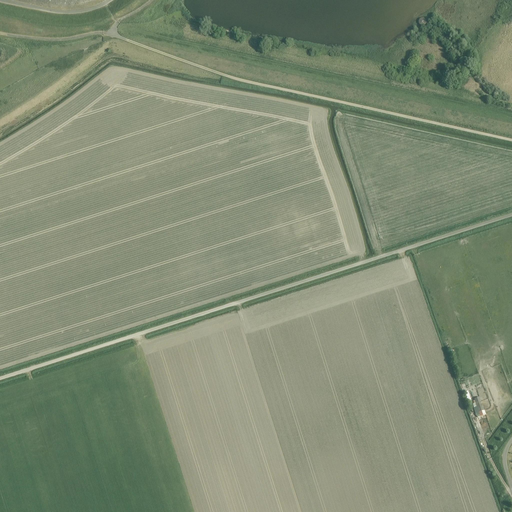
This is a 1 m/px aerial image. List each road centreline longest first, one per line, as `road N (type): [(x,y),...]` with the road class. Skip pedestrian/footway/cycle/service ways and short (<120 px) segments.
road 1 (unclassified): [(0,377),(511,214)]
road 2 (track): [(511,139),(245,81),(111,33)]
road 3 (track): [(511,109),(483,95),(118,21)]
